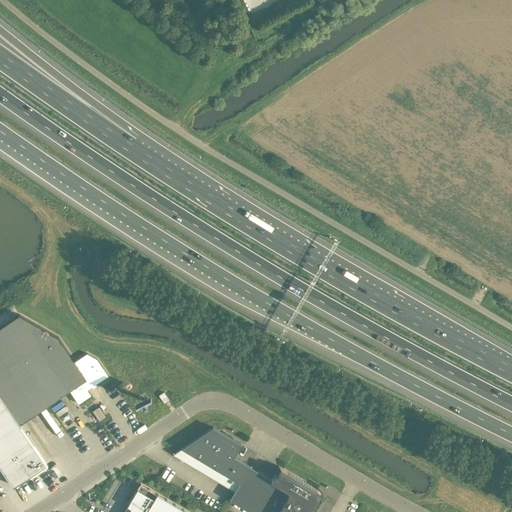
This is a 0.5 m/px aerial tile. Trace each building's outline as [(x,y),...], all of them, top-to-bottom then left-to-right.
[(0,465),(14,486),(47,463),(20,423),(32,415),(69,390),(75,398),(108,376),(97,359),(86,353),(75,361),(73,359),(58,336),(19,314),(0,327),(0,465)] [(163,391),(159,395),(164,402),(169,399),(163,391)] [(99,406),(92,411),(99,421),(106,416),(99,406)] [(213,426),(183,447),(240,481),(229,499),(251,511),(311,511),(320,498),(317,489),(278,465),(270,478),(234,456),(241,444),(213,426)] [(188,511),(140,483),(127,505),(131,508),(128,511),(188,511)]
